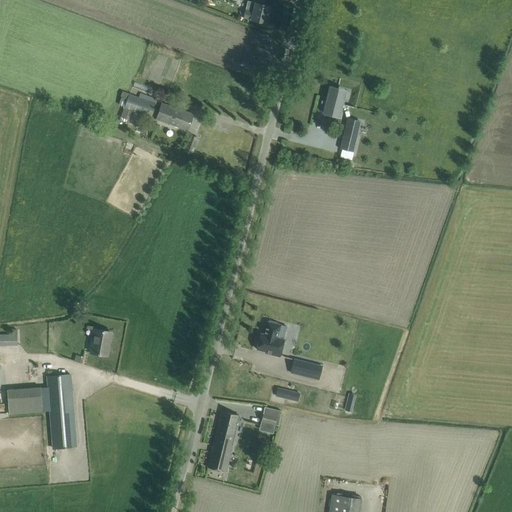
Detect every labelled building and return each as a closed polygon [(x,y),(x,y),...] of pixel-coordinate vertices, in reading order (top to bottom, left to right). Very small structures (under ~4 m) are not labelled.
[(255,3),(255,4),(248,2),(246,10),(245,10),(244,17),(266,23),(270,6),(263,5),(264,4),(262,3),(262,4),(255,3)] [(338,89),(337,88),(330,87),(327,99),(324,98),(323,104),(326,104),(323,113),(339,117),(345,94),(337,92),(338,89)] [(158,99),(142,94),(140,98),(129,94),(127,98),(122,96),(119,105),(123,106),(123,108),(126,109),(151,118),(158,99)] [(193,114),(181,110),(162,103),(156,120),(188,130),(193,114)] [(129,120),(131,112),(123,109),(121,117),(129,120)] [(346,121),(339,149),(354,152),(358,135),(361,122),(347,119),(347,121),(346,121)] [(193,154),(195,147),(198,138),(190,135),(184,151),(193,154)] [(277,323),(269,321),(269,322),(266,321),(263,334),(261,334),(260,338),(257,349),(266,351),(266,353),(280,356),(284,339),(278,338),(281,325),(277,324),(277,323)] [(111,332),(95,329),(90,352),(107,356),(109,345),(107,345),(110,332),(111,333),(111,332)] [(17,334),(0,335),(0,345),(17,345),(17,334)] [(322,366),(294,359),(291,373),(318,380),(322,366)] [(76,447),(74,415),(71,374),(48,376),(51,417),(53,449),(76,447)] [(9,413),(43,411),(41,387),(7,390),(9,413)] [(277,388),(276,397),(299,399),(300,391),(277,388)] [(275,425),(277,416),(278,410),(265,407),(261,422),(275,425)] [(208,468),(226,472),(234,443),(233,442),(240,416),(222,412),(208,468)] [(359,511),(361,500),(332,495),(329,511),(359,511)]
